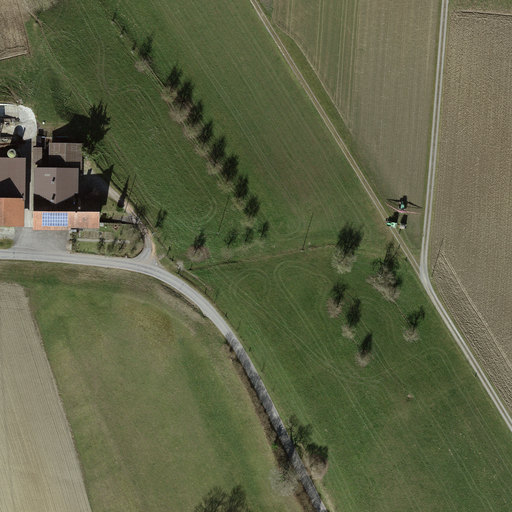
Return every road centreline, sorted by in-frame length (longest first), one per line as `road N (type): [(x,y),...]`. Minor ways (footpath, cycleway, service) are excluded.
road 1 (track): [(325,511),(249,363),(189,290),(156,270),(110,260),(0,256)]
road 2 (track): [(511,420),(425,275),(447,0)]
road 3 (track): [(254,0),(425,275)]
